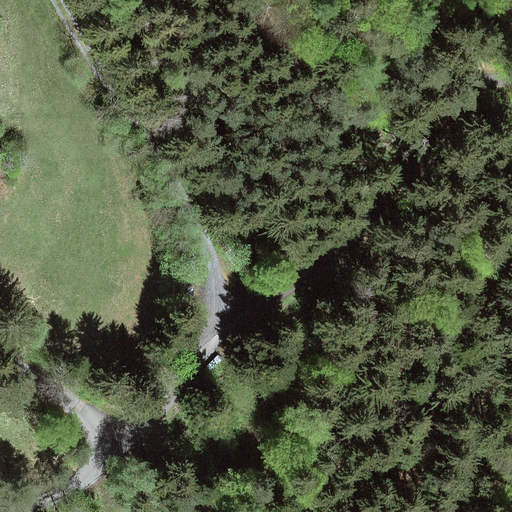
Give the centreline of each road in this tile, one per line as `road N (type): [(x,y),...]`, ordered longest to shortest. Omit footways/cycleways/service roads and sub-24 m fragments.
road 1 (track): [(225,334),(321,270),(375,212),(426,120),(467,94),(511,92)]
road 2 (track): [(225,334),(226,279),(57,0)]
road 3 (track): [(0,358),(131,443)]
road 4 (track): [(131,443),(225,334)]
road 5 (track): [(131,443),(76,489),(18,511)]
